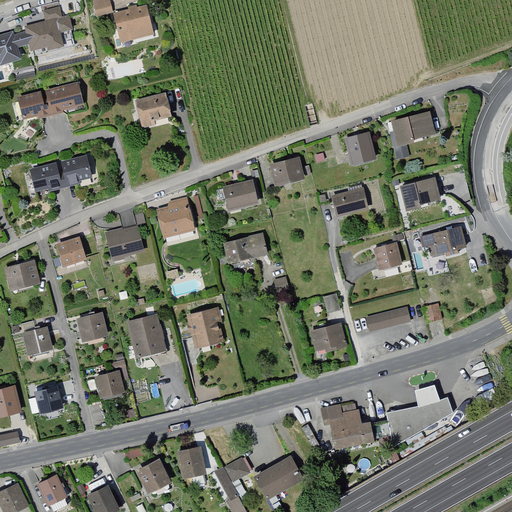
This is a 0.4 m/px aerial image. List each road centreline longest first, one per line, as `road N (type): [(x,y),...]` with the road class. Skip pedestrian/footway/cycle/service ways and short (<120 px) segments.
road 1 (tertiary): [(511,320),(406,362),(94,442)]
road 2 (residential): [(42,234),(331,131)]
road 3 (residential): [(42,234),(94,442)]
road 4 (residential): [(511,93),(486,81),(452,86),(331,131)]
road 5 (motorway): [(511,421),(352,511)]
road 6 (tertiary): [(511,240),(488,195),(485,164),(490,132),(511,93)]
